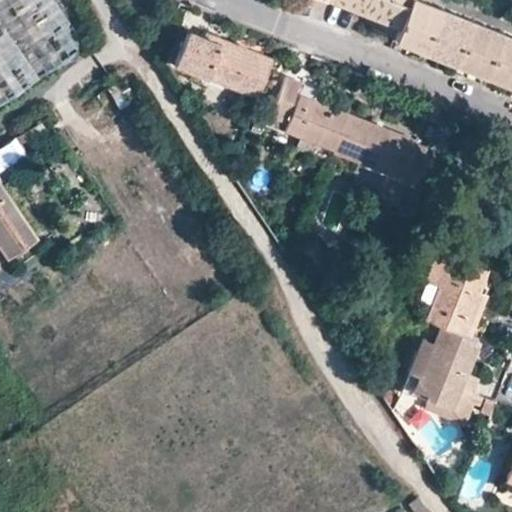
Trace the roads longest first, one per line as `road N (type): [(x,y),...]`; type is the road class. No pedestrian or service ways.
road 1 (residential): [(438,511),(96,0)]
road 2 (residential): [(246,0),(244,7),(511,113)]
